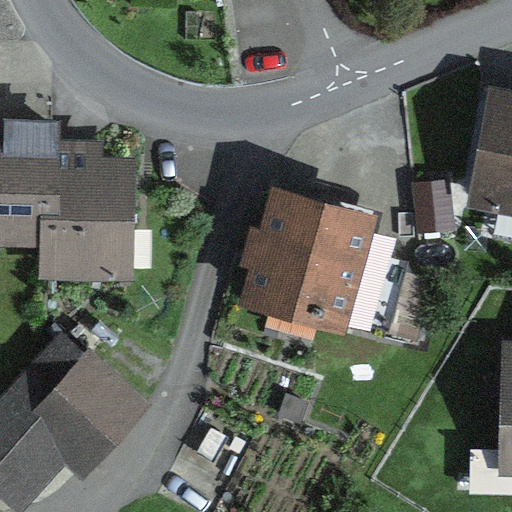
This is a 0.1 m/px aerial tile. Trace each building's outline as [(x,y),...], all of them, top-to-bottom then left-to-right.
[(511,90),(496,88),(475,193),(511,200),(511,90)] [(56,200),(54,139),(54,115),(10,116),(11,124),(0,124),(0,234),(42,234),(42,200),(56,200)] [(96,139),(54,139),(56,200),(42,200),(42,234),(43,261),(128,260),(126,157),(96,158),(96,139)] [(378,204),(271,175),(259,218),(253,216),(242,254),(249,257),(239,295),(345,324),(347,314),(391,328),(410,256),(367,243),(378,204)] [(455,226),(448,175),(412,178),(416,212),(418,230),(455,226)] [(82,473),(151,395),(88,339),(84,343),(62,322),(0,391),(0,489),(20,508),(62,456),(82,473)] [(511,334),(503,335),(500,469),(511,469),(511,334)]
